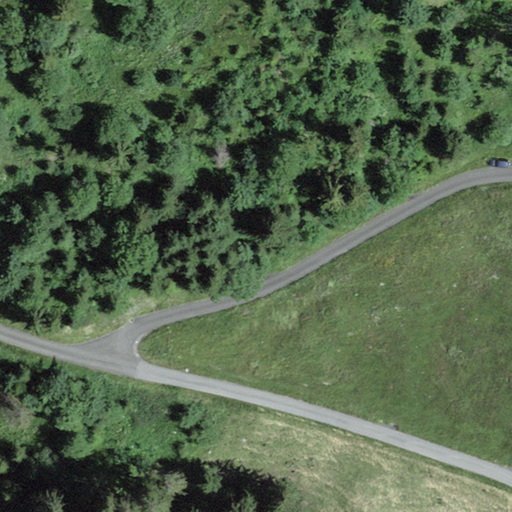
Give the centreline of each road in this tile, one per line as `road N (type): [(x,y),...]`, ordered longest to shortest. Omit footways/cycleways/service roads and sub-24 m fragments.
road 1 (track): [(511,173),(445,187),(278,281),(145,323),(108,362)]
road 2 (track): [(108,362),(272,400),(511,478)]
